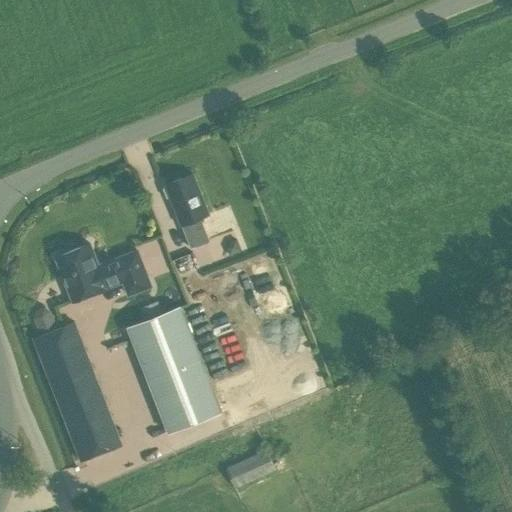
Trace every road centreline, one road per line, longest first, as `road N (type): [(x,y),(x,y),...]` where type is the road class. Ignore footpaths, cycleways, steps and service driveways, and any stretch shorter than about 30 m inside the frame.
road 1 (unclassified): [(0,199),(133,134),(466,0)]
road 2 (unclassified): [(42,511),(69,501),(0,332)]
road 3 (unclassified): [(0,472),(0,352)]
